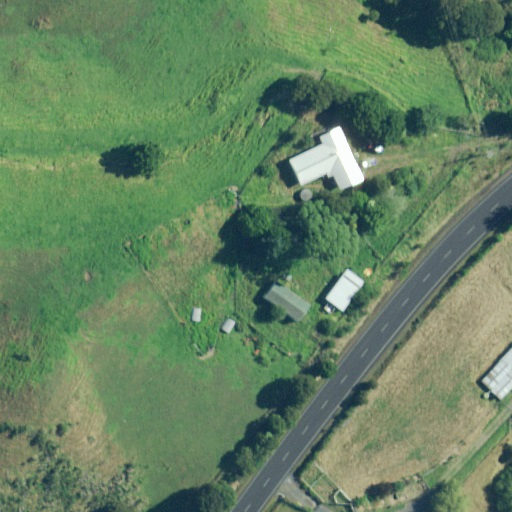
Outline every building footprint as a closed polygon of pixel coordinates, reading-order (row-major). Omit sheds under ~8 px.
[(327,177),(334,190),(347,184),(350,190),(359,186),(331,128),(313,137),(316,144),(283,160),(295,186),(320,174),(322,179),(327,177)] [(359,138),(352,145),(361,154),(368,147),(359,138)] [(308,199),(305,189),(295,192),(297,202),(308,199)] [(324,299),(326,301),(320,309),(328,315),(334,307),(340,312),(362,282),(346,270),(324,299)] [(306,305),(275,282),(264,298),(295,321),(306,305)] [(203,306),(193,305),(191,324),(201,325),(203,306)] [(238,323),(229,316),(219,328),(228,335),(238,323)] [(511,345),(478,381),(499,401),(511,387),(511,345)]
